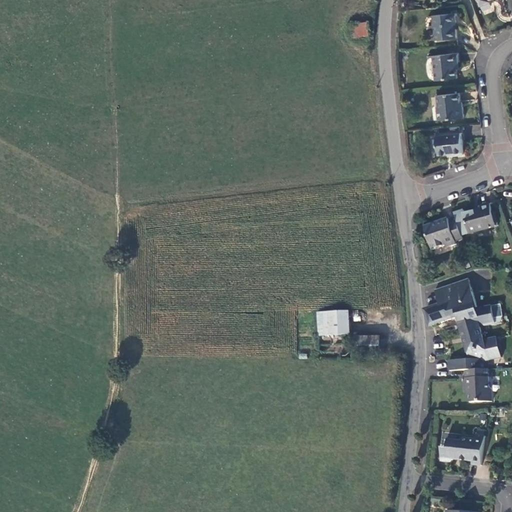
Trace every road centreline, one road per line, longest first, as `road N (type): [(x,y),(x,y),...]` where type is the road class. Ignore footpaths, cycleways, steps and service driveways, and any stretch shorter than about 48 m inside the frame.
road 1 (residential): [(408,479),(418,354),(399,203)]
road 2 (residential): [(399,203),(384,62),(387,0)]
road 3 (residential): [(507,163),(494,78),(511,44)]
road 4 (residential): [(408,479),(508,491),(506,511)]
